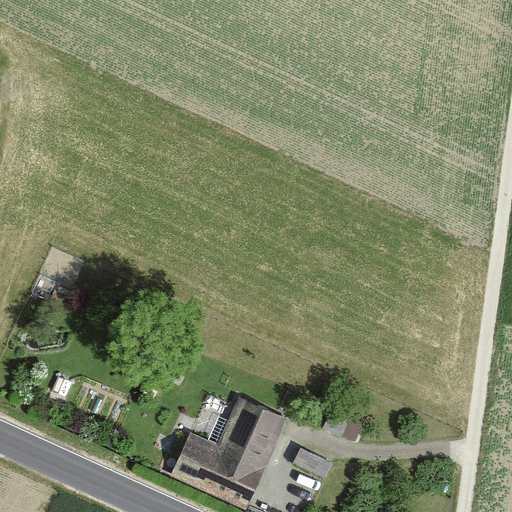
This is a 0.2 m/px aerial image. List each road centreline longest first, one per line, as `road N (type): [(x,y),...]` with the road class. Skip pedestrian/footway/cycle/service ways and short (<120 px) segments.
road 1 (track): [(511,148),(474,447)]
road 2 (tertiary): [(162,511),(0,438)]
